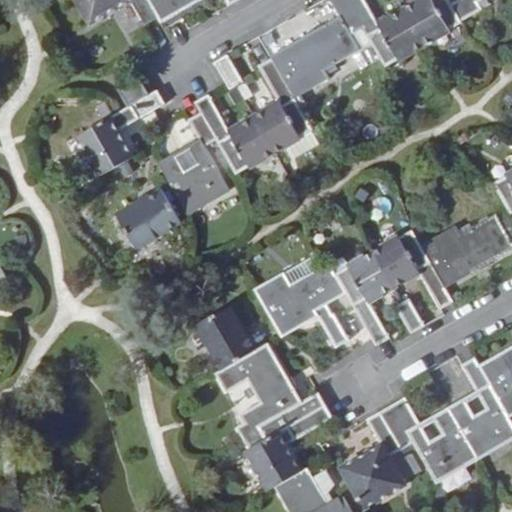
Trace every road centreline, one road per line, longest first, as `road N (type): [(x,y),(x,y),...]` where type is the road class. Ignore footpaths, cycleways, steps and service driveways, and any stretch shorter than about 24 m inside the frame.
road 1 (residential): [(361,386),(511,300)]
road 2 (residential): [(182,62),(288,0)]
